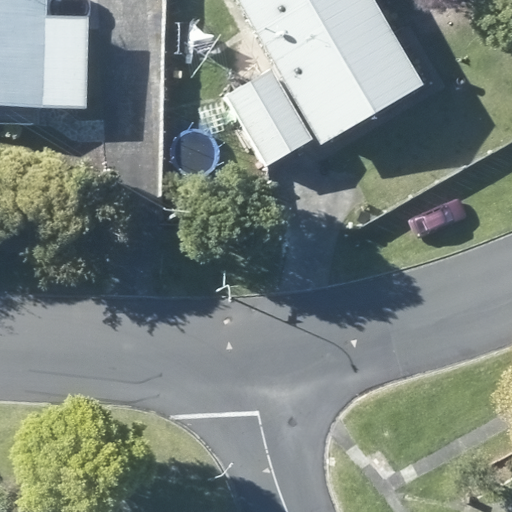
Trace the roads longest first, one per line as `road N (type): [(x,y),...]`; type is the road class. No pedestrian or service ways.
road 1 (residential): [(246,349),(426,317),(511,286)]
road 2 (residential): [(0,342),(246,349)]
road 3 (residential): [(246,349),(287,511)]
